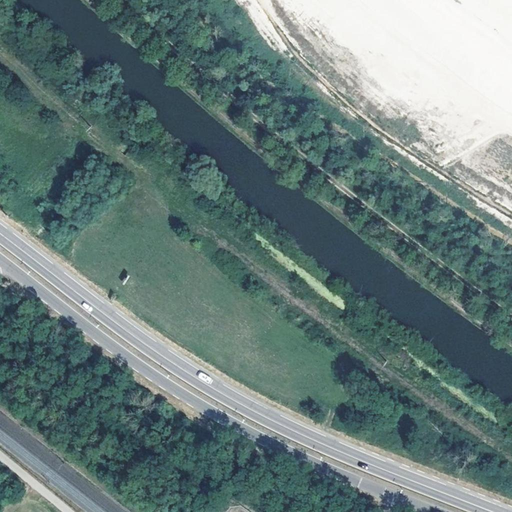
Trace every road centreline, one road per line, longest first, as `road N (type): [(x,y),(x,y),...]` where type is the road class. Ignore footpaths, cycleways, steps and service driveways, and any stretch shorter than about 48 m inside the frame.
road 1 (secondary): [(493,511),(232,398),(158,353),(0,233)]
road 2 (track): [(91,0),(286,170),(511,343)]
road 3 (unclassified): [(0,259),(183,398),(433,511)]
road 4 (track): [(511,169),(446,158),(287,63),(242,0)]
